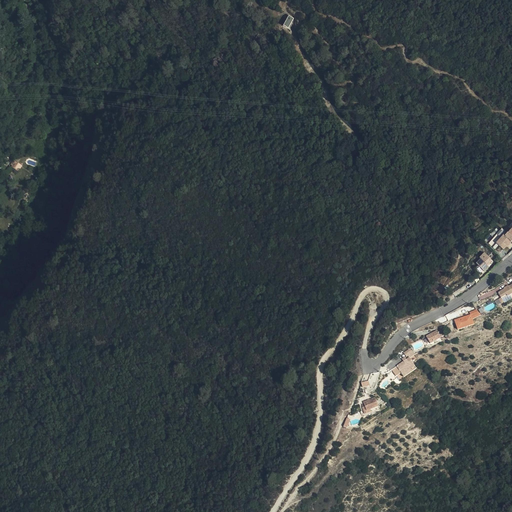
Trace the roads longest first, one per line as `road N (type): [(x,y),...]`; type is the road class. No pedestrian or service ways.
road 1 (track): [(364,349),(387,301),(371,289),(323,361),(314,445),(272,511)]
road 2 (unclassified): [(511,258),(459,302),(410,328),(381,361),(369,365),(364,349)]
